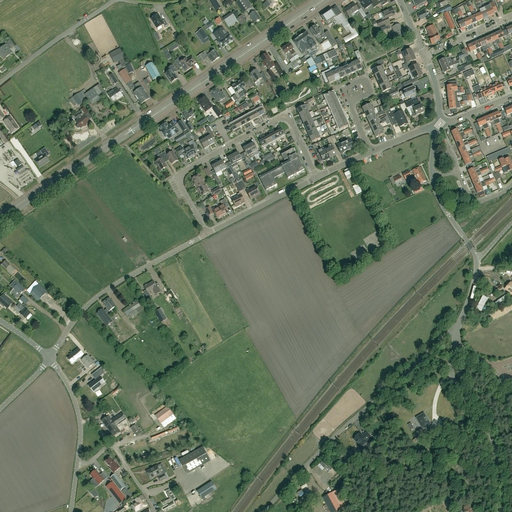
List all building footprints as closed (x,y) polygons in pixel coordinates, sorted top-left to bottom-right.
[(226,9),(233,4),(230,0),(227,0),(222,3),(226,9)] [(255,11),(252,7),(247,0),(239,0),(236,2),(243,13),(246,11),(249,15),(249,16),(254,23),(260,19),(255,11)] [(267,2),(264,4),(267,8),(270,6),(272,8),(278,4),(276,2),(275,1),(275,0),(276,0),(277,1),(277,0),(266,0),(266,1),(267,2)] [(359,0),(365,9),(371,5),(374,9),(381,4),(383,6),(388,2),(386,0),(359,0)] [(415,0),(412,2),(416,8),(427,3),(426,1),(427,0),(415,0)] [(355,15),(353,13),(358,10),(354,3),(344,10),(348,16),(351,15),(352,16),(355,15)] [(484,7),(488,17),(491,16),(494,15),(494,14),(493,13),(497,11),(493,4),(490,5),(489,4),(484,7)] [(449,6),(442,10),(437,13),(438,16),(451,10),(449,6)] [(488,17),(484,7),(478,9),(480,13),(483,19),(483,20),(486,19),(486,18),(488,17)] [(332,24),(334,27),(340,23),(344,28),(349,25),(337,8),(332,11),(331,9),(321,17),(326,24),(328,27),(332,24)] [(471,13),(467,14),(469,18),(472,24),(477,22),(473,12),(475,11),(473,8),(473,9),(472,9),(471,9),(470,10),(471,13)] [(368,19),(366,16),(361,9),(358,11),(363,18),(364,18),(365,21),(368,19)] [(394,11),(393,11),(392,9),(382,13),(380,14),(382,18),(381,19),(382,20),(376,23),(377,25),(376,24),(373,26),(374,27),(378,28),(385,25),(389,23),(390,22),(388,18),(395,15),(394,14),(395,14),(396,13),(395,11),(394,11)] [(475,11),(473,12),(477,22),(483,19),(480,13),(477,14),(476,11),(475,11)] [(418,15),(420,20),(425,18),(425,19),(431,16),(429,13),(426,14),(425,12),(418,15)] [(447,12),(443,14),(451,30),(455,28),(447,12)] [(237,22),(231,13),(222,19),(229,28),(237,22)] [(158,15),(151,19),(157,29),(164,25),(165,27),(168,25),(165,20),(162,21),(158,15)] [(242,16),(236,19),(241,26),(246,22),(242,16)] [(465,17),(462,19),(463,21),(466,27),(472,24),(469,18),(466,20),(465,17)] [(463,21),(458,23),(460,29),(466,27),(463,21)] [(349,25),(344,28),(346,32),(349,30),(351,33),(342,38),(346,43),(358,35),(351,24),(349,25)] [(394,24),(390,25),(386,27),(388,30),(392,28),(397,38),(404,35),(399,24),(395,26),(394,24)] [(319,31),(315,26),(310,30),(315,37),(320,33),(322,36),(325,34),(321,29),(319,31)] [(429,38),(437,34),(437,33),(437,34),(433,26),(426,29),(429,35),(428,36),(428,38),(429,38)] [(223,28),(218,31),(228,44),(233,40),(229,35),(228,35),(223,28)] [(204,40),(206,39),(208,37),(202,29),(198,32),(204,40)] [(228,44),(218,31),(214,35),(219,42),(219,43),(223,48),(228,44)] [(338,48),(328,31),(325,33),(334,50),(338,48)] [(501,38),(504,37),(501,32),(501,31),(495,34),(498,40),(501,38)] [(307,52),(309,55),(314,51),(318,48),(312,40),(307,32),(302,35),(298,38),(302,43),(301,43),(307,52)] [(429,38),(428,38),(431,45),(435,43),(435,42),(440,40),(437,34),(429,38)] [(495,34),(490,36),(492,42),(494,45),(496,44),(497,45),(498,44),(500,44),(498,40),(495,34)] [(490,36),(484,39),(489,49),(488,49),(489,49),(487,50),(488,52),(490,51),(490,52),(492,51),(493,53),(491,54),(493,58),(495,57),(493,53),(490,48),(492,47),(490,43),(492,42),(490,36)] [(298,38),(293,41),(302,55),(307,52),(301,43),(302,43),(298,38)] [(484,39),(478,41),(481,47),(482,50),(488,47),(488,49),(489,49),(484,39)] [(8,44),(6,45),(0,49),(0,54),(4,60),(12,53),(10,50),(11,49),(12,49),(15,46),(10,40),(6,43),(8,44)] [(321,45),(325,50),(332,46),(328,41),(321,45)] [(478,54),(479,53),(480,53),(478,49),(478,48),(481,47),(478,41),(473,44),(476,50),(478,54)] [(282,49),(291,63),(295,60),(293,58),(297,56),(293,50),(293,49),(290,44),(282,49)] [(476,50),(473,44),(467,46),(470,52),(473,51),(476,50)] [(120,48),(109,54),(115,64),(119,62),(121,65),(122,68),(125,66),(128,64),(127,62),(125,58),(121,51),(120,48)] [(211,50),(212,52),(210,53),(211,54),(207,57),(211,63),(220,58),(214,49),(211,50)] [(397,53),(398,55),(401,54),(401,55),(402,57),(403,59),(401,60),(413,55),(412,52),(411,50),(408,51),(406,52),(405,51),(404,49),(400,51),(397,53)] [(205,52),(196,58),(199,62),(202,60),(203,62),(206,60),(205,58),(207,57),(206,57),(207,56),(205,52)] [(273,63),(267,54),(260,58),(263,62),(262,63),(265,67),(266,66),(267,68),(269,71),(274,68),(279,76),(284,73),(277,63),(274,64),(273,63)] [(401,60),(402,62),(404,61),(404,63),(405,64),(408,63),(410,62),(412,61),(415,60),(414,57),(413,55),(401,60)] [(178,59),(174,61),(177,65),(179,69),(181,68),(182,67),(184,69),(186,72),(189,70),(192,67),(190,65),(193,63),(195,62),(194,59),(192,57),(190,58),(187,60),(186,59),(185,59),(184,59),(183,60),(182,61),(180,63),(179,61),(178,59)] [(311,57),(306,61),(310,68),(316,65),(315,63),(311,57)] [(321,63),(322,62),(320,57),(313,60),(315,63),(316,65),(321,63)] [(449,57),(445,59),(439,62),(441,68),(457,61),(456,61),(455,58),(451,60),(449,57)] [(353,63),(357,72),(359,70),(362,69),(361,66),(360,63),(358,59),(357,59),(356,59),(354,60),(355,62),(353,63)] [(458,60),(456,61),(457,61),(441,68),(443,73),(450,70),(449,68),(459,63),(458,60)] [(160,76),(153,62),(146,66),(153,80),(160,76)] [(357,72),(353,63),(350,64),(349,62),(346,63),(351,74),(357,72)] [(351,74),(346,63),(343,65),(344,67),(342,68),(346,77),(351,74)] [(171,83),(178,78),(174,73),(177,71),(173,65),(168,69),(169,71),(165,74),(171,83)] [(408,70),(408,71),(409,73),(408,73),(407,73),(408,74),(408,75),(414,73),(420,70),(418,68),(417,65),(415,66),(412,67),(410,68),(408,70)] [(329,68),(330,70),(335,82),(340,79),(335,68),(334,66),(329,68)] [(382,66),(381,67),(373,71),(375,76),(383,72),(382,70),(384,70),(382,66)] [(339,67),(335,68),(340,79),(346,77),(342,68),(340,69),(339,67)] [(253,72),(250,74),(253,78),(256,82),(255,83),(256,85),(257,85),(258,84),(260,83),(260,82),(259,81),(260,79),(262,78),(264,81),(265,83),(267,82),(268,81),(265,77),(262,73),(261,74),(259,75),(258,72),(256,70),(253,72)] [(276,77),(271,70),(266,74),(270,79),(271,78),(272,80),(276,77)] [(335,82),(330,70),(322,74),(324,77),(323,78),(325,83),(328,81),(329,84),(335,82)] [(422,75),(420,70),(408,75),(408,76),(410,75),(411,78),(409,79),(410,80),(409,81),(410,84),(418,80),(418,79),(422,78),(421,75),(422,75)] [(383,72),(375,76),(378,82),(386,78),(383,72)] [(118,82),(112,74),(109,76),(115,84),(118,82)] [(135,86),(134,85),(134,86),(135,87),(135,88),(131,82),(132,81),(127,74),(123,76),(131,90),(133,93),(140,105),(145,102),(137,89),(135,86)] [(386,78),(378,82),(380,87),(388,83),(387,81),(389,80),(388,77),(386,78)] [(236,84),(245,95),(247,93),(243,88),(246,86),(242,80),(236,84)] [(459,91),(463,90),(463,87),(457,88),(456,81),(449,82),(450,86),(447,86),(447,92),(454,91),(459,91)] [(137,89),(145,102),(150,98),(142,87),(139,82),(134,85),(135,86),(137,89)] [(478,82),(474,84),(477,90),(476,90),(477,93),(475,94),(478,100),(484,97),(481,89),(478,82)] [(497,82),(493,84),(496,92),(503,89),(500,83),(498,84),(497,82)] [(389,86),(388,83),(380,87),(383,93),(391,89),(392,92),(395,91),(393,87),(392,87),(391,85),(389,86)] [(99,84),(84,95),(93,107),(98,104),(96,101),(106,94),(99,84)] [(245,95),(236,84),(231,87),(235,93),(237,92),(241,98),(245,95)] [(489,86),(490,87),(488,88),(490,94),(496,92),(493,84),(489,86)] [(402,92),(403,95),(405,99),(416,94),(414,91),(415,90),(414,86),(402,92)] [(107,93),(107,94),(109,96),(113,102),(117,99),(117,100),(122,96),(117,88),(112,91),(112,90),(107,93)] [(210,93),(217,103),(225,98),(218,88),(210,93)] [(485,88),(481,89),(484,97),(490,94),(488,88),(486,89),(485,88)] [(84,89),(69,100),(74,107),(77,104),(79,106),(87,100),(83,95),(85,94),(84,92),(85,92),(84,89)] [(335,98),(333,93),(325,97),(326,99),(323,101),(323,103),(335,98)] [(206,112),(213,107),(205,97),(198,101),(206,112)] [(335,98),(323,103),(321,104),(322,106),(328,103),(329,106),(338,102),(335,98)] [(412,100),(404,103),(410,115),(412,114),(413,117),(416,116),(424,112),(421,105),(414,108),(413,106),(414,105),(412,100)] [(338,102),(329,106),(330,109),(327,110),(328,112),(340,107),(338,102)] [(309,104),(305,105),(301,107),(298,109),(297,109),(299,114),(307,110),(306,108),(310,106),(309,104)] [(364,113),(374,109),(373,106),(372,107),(370,104),(362,108),(364,113)] [(266,118),(264,114),(263,112),(265,111),(262,106),(261,107),(260,107),(259,105),(255,107),(256,109),(260,117),(262,115),(264,119),(266,118)] [(218,117),(222,115),(216,107),(213,110),(218,117)] [(342,112),(340,107),(328,112),(325,114),(322,115),(323,117),(329,114),(330,117),(333,116),(342,112)] [(182,113),(187,120),(192,116),(194,114),(191,110),(189,112),(187,109),(182,113)] [(260,117),(256,109),(251,112),(257,123),(259,121),(257,118),(260,117)] [(375,111),(374,109),(364,113),(367,118),(375,114),(374,111),(375,111)] [(309,113),(307,110),(299,114),(301,119),(313,113),(312,112),(309,113)] [(390,110),(386,112),(391,123),(395,121),(396,120),(399,127),(403,126),(404,126),(405,126),(406,126),(407,125),(407,124),(408,124),(402,111),(396,114),(395,110),(391,112),(390,110)] [(251,112),(247,114),(251,121),(253,120),(255,124),(257,123),(251,112)] [(342,112),(333,116),(334,119),(331,120),(332,122),(344,116),(342,112)] [(499,112),(493,114),(497,124),(495,125),(496,125),(497,129),(501,127),(499,123),(500,123),(498,119),(501,118),(499,113),(499,112)] [(301,119),(303,124),(312,120),(310,117),(314,115),(313,113),(301,119)] [(82,118),(79,114),(75,118),(77,121),(76,122),(78,124),(76,125),(76,127),(77,129),(79,129),(80,128),(81,129),(89,123),(84,116),(82,118)] [(251,121),(247,114),(242,117),(248,128),(250,126),(248,123),(251,121)] [(376,117),(375,114),(367,118),(369,123),(379,119),(378,116),(376,117)] [(493,114),(488,117),(490,122),(493,121),(495,125),(496,125),(495,125),(497,124),(493,114)] [(19,128),(10,116),(3,121),(12,133),(19,128)] [(346,121),(344,116),(332,122),(333,124),(336,122),(337,125),(346,121)] [(248,128),(242,117),(238,119),(242,126),(244,125),(246,129),(248,128)] [(488,117),(482,119),(486,129),(484,130),(485,130),(484,130),(486,133),(490,132),(488,128),(489,128),(487,124),(490,122),(488,117)] [(233,121),(232,119),(227,121),(233,131),(235,130),(237,134),(239,132),(238,130),(233,122),(233,121)] [(242,126),(238,119),(233,121),(239,132),(242,131),(239,127),(242,126)] [(380,121),(379,119),(369,123),(371,128),(379,124),(378,121),(380,121)] [(486,129),(482,119),(476,121),(477,123),(474,124),(477,131),(479,135),(481,134),(480,130),(481,130),(479,127),(482,126),(484,130),(485,130),(484,130),(486,129)] [(312,120),(303,124),(305,128),(313,125),(317,123),(316,121),(313,123),(312,120)] [(187,129),(181,121),(177,123),(183,132),(187,129)] [(322,123),(321,121),(317,123),(313,125),(305,128),(307,133),(316,129),(315,126),(322,123)] [(346,121),(337,125),(339,128),(336,130),(336,131),(342,129),(343,130),(348,128),(347,126),(348,126),(346,121)] [(166,123),(160,128),(161,130),(160,131),(165,138),(167,137),(168,139),(177,133),(176,130),(177,129),(173,123),(168,126),(166,123)] [(194,130),(190,123),(186,125),(190,132),(194,130)] [(381,127),(379,124),(371,128),(373,133),(383,129),(382,126),(381,127)] [(279,131),(277,132),(281,139),(285,136),(282,129),(280,126),(277,127),(279,131)] [(281,139),(277,132),(275,133),(273,129),(270,130),(276,141),(281,139)] [(316,129),(307,133),(309,138),(321,132),(321,130),(317,132),(316,129)] [(343,143),(347,151),(354,148),(350,140),(349,138),(348,136),(351,135),(348,129),(343,132),(346,138),(347,139),(347,141),(343,143)] [(384,130),(383,129),(373,133),(376,138),(379,137),(380,137),(380,136),(384,134),(383,131),(384,131),(384,130)] [(457,129),(451,132),(454,138),(460,135),(459,133),(457,129)] [(186,138),(191,135),(188,130),(183,133),(183,134),(175,140),(177,143),(186,138)] [(270,135),(268,137),(272,144),(276,141),(270,130),(268,132),(270,135)] [(321,132),(309,138),(312,142),(320,139),(319,135),(325,133),(328,132),(327,130),(321,132)] [(460,135),(454,138),(456,143),(464,140),(463,137),(465,136),(464,135),(468,134),(467,130),(463,132),(464,133),(460,135)] [(209,146),(205,139),(203,140),(201,138),(199,140),(196,135),(195,135),(193,131),(191,133),(192,135),(194,138),(196,142),(199,140),(200,142),(204,149),(209,146)] [(261,135),(267,146),(272,144),(268,137),(266,138),(264,134),(261,135)] [(259,137),(261,140),(259,142),(263,149),(267,146),(261,135),(259,137)] [(210,136),(205,139),(209,146),(214,143),(210,136)] [(334,136),(330,137),(334,144),(336,143),(337,146),(341,154),(347,151),(343,143),(339,144),(338,142),(336,142),(334,136)] [(326,139),(329,145),(328,146),(329,148),(326,150),(330,159),(330,158),(336,156),(331,145),(334,144),(330,137),(326,139)] [(464,140),(456,143),(458,149),(468,145),(468,143),(471,141),(473,145),(477,143),(475,139),(468,142),(467,142),(463,144),(462,141),(464,140)] [(190,147),(187,149),(192,157),(194,156),(194,155),(197,153),(195,151),(194,149),(197,147),(193,140),(188,143),(190,147)] [(469,147),(473,145),(471,141),(468,143),(468,145),(458,149),(461,154),(467,152),(465,149),(470,147),(469,147)] [(253,143),(248,146),(252,153),(257,150),(253,143)] [(252,153),(248,146),(243,148),(247,156),(252,153)] [(182,147),(176,150),(180,157),(183,155),(184,157),(186,160),(189,158),(190,159),(192,157),(187,149),(184,151),(182,147)] [(43,155),(35,161),(40,168),(49,161),(46,157),(49,155),(45,148),(40,151),(43,155)] [(330,159),(326,150),(325,150),(325,151),(322,152),(322,150),(319,151),(317,148),(315,149),(318,157),(320,156),(323,162),(330,159)] [(281,155),(284,161),(288,158),(290,163),(260,179),(266,191),(277,185),(274,179),(285,173),(288,179),(304,170),(293,149),(281,155)] [(467,152),(461,154),(463,160),(469,158),(473,156),(472,154),(476,152),(478,156),(481,155),(481,154),(481,153),(482,152),(470,150),(472,153),(468,155),(467,152)] [(165,152),(162,153),(165,158),(167,156),(170,160),(172,164),(178,161),(173,152),(167,155),(165,152)] [(237,163),(242,160),(240,155),(238,152),(233,155),(237,163)] [(159,160),(155,162),(161,171),(167,167),(164,164),(162,159),(165,158),(162,153),(157,156),(159,160)] [(238,165),(237,163),(233,155),(230,156),(227,158),(230,162),(231,165),(232,167),(232,168),(233,167),(233,168),(238,165)] [(266,159),(258,164),(250,168),(255,178),(257,177),(253,170),(275,158),(274,155),(271,157),(266,159)] [(471,163),(469,158),(463,160),(465,166),(466,165),(471,163)] [(502,168),(511,164),(509,158),(504,160),(503,159),(499,161),(501,166),(502,168)] [(222,161),(217,164),(219,167),(221,171),(226,168),(222,161)] [(501,166),(497,168),(499,171),(503,170),(504,174),(511,170),(511,163),(511,164),(502,168),(501,166)] [(217,164),(211,166),(216,174),(221,171),(219,167),(217,164)] [(19,175),(26,170),(25,168),(25,169),(23,167),(24,166),(23,165),(16,170),(19,175)] [(204,170),(208,178),(213,175),(208,168),(204,170)] [(420,168),(412,171),(415,176),(414,177),(413,178),(414,179),(415,180),(416,180),(419,185),(426,181),(420,168)] [(475,171),(474,168),(468,171),(470,177),(476,174),(480,172),(481,174),(485,173),(483,169),(480,171),(479,170),(475,171)] [(402,174),(405,180),(412,177),(409,171),(402,174)] [(478,180),(482,178),(480,174),(481,174),(480,172),(476,174),(470,177),(472,182),(478,180)] [(196,188),(204,184),(200,175),(193,179),(195,184),(194,184),(196,188)] [(400,175),(393,178),(396,185),(402,181),(400,175)] [(473,185),(475,188),(485,183),(484,182),(484,181),(482,182),(480,183),(479,181),(478,180),(472,182),(473,185)] [(483,191),(482,190),(482,188),(484,187),(486,186),(486,185),(485,183),(475,188),(476,191),(477,194),(478,193),(479,195),(480,197),(482,196),(485,195),(484,193),(483,191)] [(204,184),(196,188),(198,192),(199,191),(202,196),(209,192),(204,184)] [(214,196),(222,192),(220,187),(211,192),(214,196)] [(248,189),(246,190),(251,199),(254,198),(253,197),(259,194),(256,187),(249,190),(248,189)] [(237,195),(238,196),(232,200),(235,207),(241,204),(242,204),(245,203),(241,195),(240,195),(240,193),(237,195)] [(222,206),(218,208),(223,216),(226,215),(225,214),(229,213),(226,207),(228,205),(225,199),(220,202),(222,206)] [(209,216),(213,214),(210,207),(205,209),(209,216)] [(223,216),(218,208),(213,211),(217,219),(220,217),(221,218),(223,216)] [(6,260),(1,265),(5,270),(11,275),(16,270),(11,265),(6,260)] [(151,298),(148,293),(153,290),(156,295),(161,292),(157,286),(156,287),(153,281),(144,287),(146,290),(143,292),(148,300),(151,298)] [(25,289),(18,283),(16,284),(13,288),(13,289),(11,292),(17,298),(25,289)] [(31,294),(30,295),(31,295),(34,299),(38,302),(42,297),(47,292),(43,288),(39,285),(36,289),(34,291),(31,294)] [(496,299),(500,303),(506,296),(503,292),(496,299)] [(3,295),(0,298),(0,304),(2,306),(3,305),(7,309),(13,303),(3,295)] [(475,305),(481,307),(484,298),(478,296),(475,305)] [(106,314),(109,311),(116,306),(109,298),(102,303),(107,309),(104,311),(103,309),(97,314),(106,326),(112,322),(106,314)] [(25,303),(40,317),(43,314),(28,300),(25,303)] [(126,316),(142,305),(139,301),(123,311),(126,316)] [(25,319),(30,313),(25,308),(20,314),(25,319)] [(159,309),(154,313),(160,323),(166,319),(159,309)] [(121,311),(114,316),(125,332),(132,327),(121,311)] [(73,354),(68,358),(72,364),(83,355),(78,348),(72,353),(73,354)] [(81,360),(88,369),(96,362),(91,356),(90,357),(88,355),(81,360)] [(96,380),(88,386),(94,393),(99,389),(98,388),(105,383),(100,377),(105,373),(101,368),(92,375),(96,380)] [(167,407),(155,416),(163,427),(164,428),(177,418),(169,407),(168,408),(167,407)] [(126,419),(122,413),(112,420),(109,416),(101,421),(106,428),(108,427),(109,429),(109,430),(113,437),(120,432),(116,426),(126,419)] [(424,414),(416,418),(422,429),(416,432),(419,437),(426,432),(428,432),(425,427),(430,424),(424,414)] [(138,429),(136,424),(130,428),(134,434),(141,429),(140,427),(138,429)] [(177,427),(151,438),(152,440),(178,429),(177,427)] [(428,435),(426,432),(419,437),(412,441),(414,444),(428,435)] [(360,433),(354,439),(361,447),(367,442),(366,440),(367,439),(368,440),(370,437),(366,433),(364,435),(364,436),(363,437),(360,433)] [(203,447),(179,460),(187,474),(210,461),(203,447)] [(356,458),(353,454),(347,460),(350,463),(356,458)] [(110,457),(105,462),(110,468),(109,469),(114,474),(120,468),(114,460),(113,461),(110,457)] [(340,457),(336,461),(343,468),(347,465),(340,457)] [(161,473),(157,466),(146,472),(151,479),(158,475),(159,477),(158,478),(160,482),(167,478),(164,474),(162,475),(161,474),(161,473)] [(93,473),(90,475),(92,477),(94,479),(92,481),(91,482),(93,485),(95,487),(97,486),(99,484),(101,483),(104,481),(103,480),(105,479),(106,478),(104,476),(103,474),(100,476),(98,473),(96,471),(93,473)] [(115,474),(110,478),(118,487),(123,483),(115,474)] [(108,486),(121,503),(126,498),(113,482),(108,486)] [(216,490),(212,482),(196,491),(201,499),(216,490)] [(320,483),(317,485),(325,492),(327,489),(320,483)] [(338,511),(346,508),(337,490),(322,498),(329,511),(338,511)] [(172,500),(168,492),(166,493),(169,499),(162,503),(163,505),(172,500)] [(136,502),(132,505),(136,511),(140,509),(140,510),(147,505),(142,496),(135,500),(136,502)] [(284,505),(285,508),(293,506),(292,500),(286,501),(285,498),(279,499),(280,505),(284,505)]
